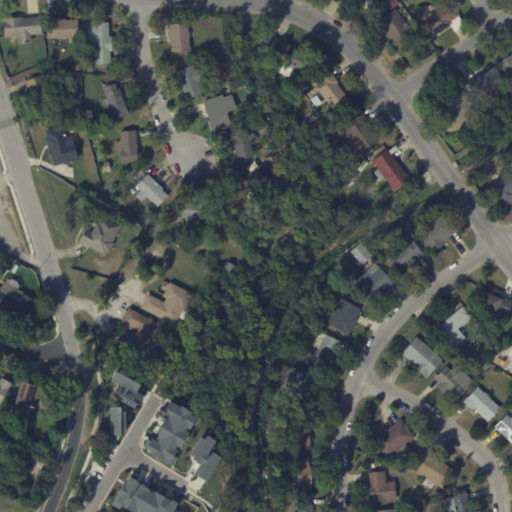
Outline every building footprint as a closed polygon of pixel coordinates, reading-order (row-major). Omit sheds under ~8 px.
[(373,0),(366,10),(350,0),(373,0)] [(387,2),(389,0),(396,0),(399,4),(392,8),(387,2)] [(447,0),(458,16),(449,22),(451,24),(429,39),(412,14),(425,5),(427,7),(434,2),(437,6),(447,0)] [(379,5),(383,9),(377,14),(373,10),(379,5)] [(380,29),(375,23),(394,9),(415,36),(394,52),(381,34),(382,32),(380,29)] [(30,41),(17,43),(16,35),(11,36),(11,37),(2,38),(0,18),(20,16),(21,17),(38,16),(40,33),(29,34),(30,41)] [(75,18),(76,36),(45,37),(44,17),(63,16),(63,18),(75,18)] [(106,23),(107,35),(110,35),(111,50),(108,51),(109,63),(93,64),(91,43),(86,43),(85,22),(106,21),(106,23)] [(186,31),(187,32),(188,37),(187,37),(188,51),(171,52),(171,54),(169,54),(167,24),(186,23),(186,31)] [(266,34),(298,48),(297,50),(312,57),(306,73),(294,67),(290,76),(277,71),(281,63),(274,61),(271,66),(262,62),(266,54),(256,50),(264,33),(266,34)] [(497,63),(511,54),(511,56),(511,82),(510,84),(497,63)] [(180,83),(175,70),(191,65),(193,71),(202,68),(207,82),(198,85),(200,93),(185,98),(180,83)] [(468,81),(476,76),(477,77),(492,67),(502,82),(483,93),(482,90),(474,96),(466,83),(468,81)] [(330,72),(337,81),(335,82),(350,101),(335,112),(311,82),(328,69),(330,72)] [(27,87),(25,79),(41,74),(43,80),(49,78),(53,90),(47,92),(51,105),(34,110),(27,87)] [(115,85),(117,89),(119,88),(122,99),(123,99),(127,114),(111,118),(107,104),(103,106),(101,100),(106,98),(102,86),(115,83),(115,85)] [(441,130),(449,92),(467,97),(466,101),(472,103),(471,110),(474,111),(471,123),(464,121),(461,135),(441,130)] [(207,117),(201,100),(221,93),(223,97),(231,94),(235,108),(225,111),(229,122),(211,128),(207,117)] [(362,112),(368,122),(367,123),(378,139),(352,158),(332,130),(360,110),(362,112)] [(254,122),(253,119),(247,121),(245,116),(259,111),(262,119),(254,122)] [(63,128),(66,136),(70,135),(77,158),(52,165),(44,137),(46,137),(44,131),(63,126),(63,128)] [(253,155),(237,159),(231,137),(223,139),(221,132),(245,126),(247,133),(253,132),(255,139),(249,140),(253,155)] [(134,130),(135,144),(136,144),(137,161),(119,161),(118,151),(114,151),(113,139),(119,138),(119,130),(134,129),(134,130)] [(388,150),(408,177),(392,189),(383,177),(380,180),(373,170),(377,167),(371,160),(386,148),(388,150)] [(107,160),(109,169),(102,170),(100,162),(107,160)] [(511,200),(502,208),(486,187),(511,167),(511,200)] [(271,180),(270,172),(279,170),(281,178),(271,180)] [(149,176),(161,187),(160,188),(166,194),(150,210),(134,195),(139,190),(134,185),(145,172),(149,176)] [(237,209),(223,202),(238,175),(252,183),(237,209)] [(183,190),(189,191),(189,196),(195,196),(194,201),(211,202),(210,218),(197,217),(196,227),(184,226),(185,216),(180,216),(182,190),(183,190)] [(456,230),(444,239),(445,242),(430,253),(416,233),(438,215),(439,216),(444,212),(457,230),(456,230)] [(90,247),(77,240),(84,228),(90,231),(99,213),(120,224),(111,240),(112,242),(107,251),(105,251),(103,254),(90,247)] [(423,256),(414,262),(412,259),(397,271),(386,257),(400,247),(399,246),(404,243),(404,244),(411,238),(424,255),(423,256)] [(348,250),(359,241),(372,255),(361,264),(348,250)] [(18,266),(14,274),(5,268),(9,261),(18,266)] [(226,261),(233,264),(229,274),(221,271),(226,261)] [(378,266),(392,281),(369,302),(351,282),(374,262),(377,266),(378,266)] [(0,310),(0,285),(2,281),(3,282),(5,278),(11,278),(15,281),(17,285),(15,288),(21,292),(21,293),(31,299),(18,321),(0,310)] [(139,307),(146,293),(162,301),(164,297),(161,295),(168,281),(191,293),(182,311),(180,310),(172,325),(139,307)] [(501,295),(511,300),(506,315),(495,310),(493,314),(474,306),(482,289),(500,297),(501,295)] [(359,310),(355,317),(356,318),(346,335),(325,323),(340,297),(359,308),(359,310)] [(469,318),(457,328),(464,337),(450,348),(434,327),(461,306),(470,317),(469,318)] [(122,345),(129,331),(134,333),(136,329),(120,321),(127,307),(161,325),(151,342),(153,344),(145,358),(122,345)] [(341,344),(327,370),(310,361),(317,347),(312,345),(319,331),(342,342),(341,344)] [(410,361),(400,352),(414,335),(441,359),(425,378),(411,365),(413,364),(410,361)] [(447,390),(433,377),(445,365),(450,370),(455,365),(463,373),(459,378),(467,386),(455,399),(447,390)] [(114,371),(118,373),(120,369),(135,377),(133,381),(139,384),(135,391),(142,395),(138,404),(136,403),(133,407),(114,397),(116,394),(112,391),(116,384),(109,380),(114,371)] [(306,374),(306,377),(309,377),(309,394),(314,394),(314,409),(292,408),(292,395),(283,395),(283,376),(294,376),(294,371),(306,371),(306,374)] [(0,377),(9,382),(0,400),(0,377)] [(22,382),(33,385),(34,381),(54,386),(46,412),(29,407),(26,421),(8,416),(18,380),(22,382)] [(477,412),(476,412),(477,411),(473,407),(471,410),(462,401),(477,386),(483,393),(484,392),(488,395),(487,396),(500,408),(487,422),(477,412)] [(170,401),(178,406),(179,405),(191,411),(189,414),(198,419),(194,425),(192,424),(177,451),(175,450),(172,455),(175,457),(171,464),(141,447),(148,434),(154,438),(168,412),(165,411),(170,401)] [(108,406),(119,406),(119,411),(123,411),(123,432),(119,432),(119,434),(108,434),(108,406)] [(511,443),(506,438),(493,426),(505,413),(510,418),(511,415),(511,443)] [(305,418),(305,431),(309,431),(309,445),(303,445),(303,448),(285,449),(285,430),(290,430),(289,417),(305,416),(305,418)] [(411,432),(414,436),(404,444),(408,448),(397,457),(393,452),(385,458),(370,439),(384,426),(386,429),(400,418),(411,432)] [(204,433),(215,439),(209,450),(219,456),(205,480),(194,474),(196,471),(193,471),(198,463),(190,459),(192,456),(189,454),(200,434),(203,436),(204,433)] [(426,450),(436,456),(434,458),(451,467),(440,487),(432,483),(429,488),(420,483),(423,478),(411,471),(423,449),(426,450)] [(310,474),(311,484),(310,484),(310,489),(290,491),(289,478),(284,479),(283,470),(289,470),(288,459),(307,457),(308,465),(309,465),(310,474)] [(393,481),(395,499),(369,501),(367,483),(368,483),(367,472),(384,470),(385,481),(393,481)] [(127,476),(168,500),(169,498),(177,502),(171,511),(132,511),(121,505),(119,509),(111,504),(127,476)] [(467,494),(471,511),(443,511),(440,499),(466,492),(467,494)] [(309,499),(309,503),(311,503),(312,511),(296,511),(295,499),(309,497),(309,499)]
